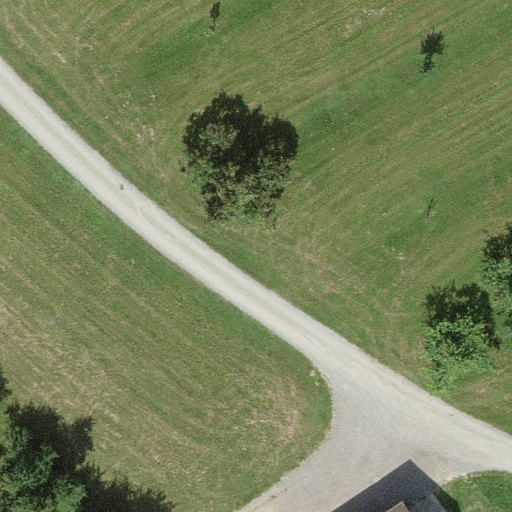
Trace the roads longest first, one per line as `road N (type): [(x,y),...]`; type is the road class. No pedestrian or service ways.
road 1 (track): [(0,74),(82,162),(200,263),(392,406),(511,460)]
road 2 (track): [(392,406),(269,511)]
